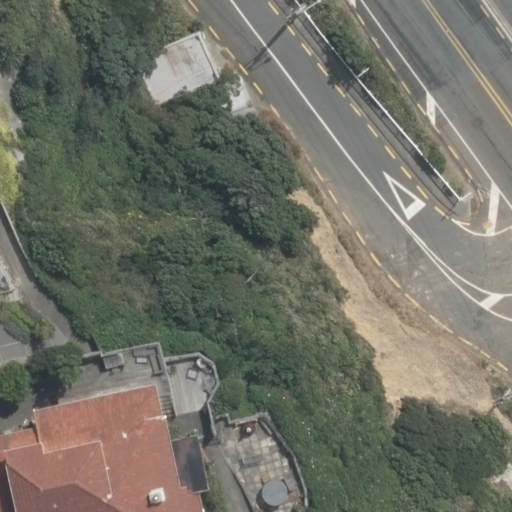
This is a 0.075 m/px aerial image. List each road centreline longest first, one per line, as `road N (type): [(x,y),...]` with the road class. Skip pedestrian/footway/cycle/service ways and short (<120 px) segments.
road 1 (residential): [(451,272),(398,227),(234,0)]
road 2 (secondary): [(423,0),(511,124)]
